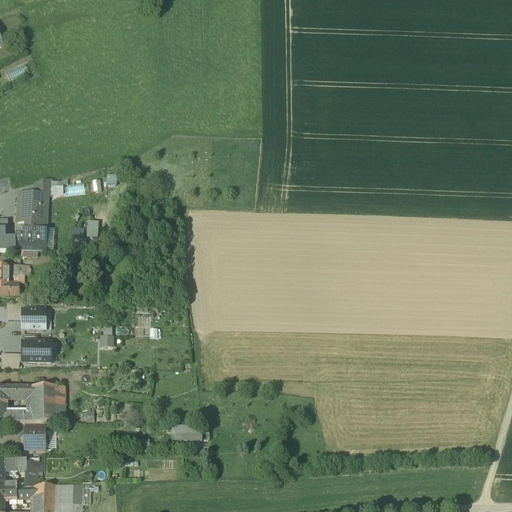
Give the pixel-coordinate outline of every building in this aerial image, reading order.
[(51,181),(34,185),(34,197),(47,197),(47,198),(51,198),(51,181)] [(83,186),(63,188),(64,198),(84,196),(83,186)] [(34,197),(19,197),(18,224),(29,225),(28,232),(47,232),(47,198),(47,197),(34,197)] [(88,224),(87,239),(98,240),(98,224),(88,224)] [(16,240),(6,240),(6,232),(0,231),(0,254),(16,254),(16,240)] [(28,232),(24,232),(23,236),(22,239),(15,238),(16,240),(16,254),(20,254),(46,255),(47,232),(28,232)] [(81,254),(82,241),(78,241),(79,233),(72,232),(71,253),(81,254)] [(15,288),(4,288),(4,283),(8,283),(8,268),(0,267),(0,298),(19,299),(20,286),(15,286),(15,288)] [(20,268),(11,268),(11,278),(19,279),(20,268)] [(22,307),(6,307),(6,322),(22,322),(22,312),(22,307)] [(46,312),(22,312),(22,322),(22,332),(46,332),(46,312)] [(114,350),(114,339),(100,338),(100,350),(114,350)] [(51,344),(22,344),(22,356),(22,364),(51,365),(51,344)] [(22,356),(2,356),(1,370),(22,370),(22,364),(22,356)] [(27,390),(0,389),(0,412),(4,412),(4,404),(8,404),(8,400),(27,400),(27,390)] [(44,389),(27,390),(27,400),(27,409),(33,409),(45,408),(44,389)] [(54,389),(44,389),(45,408),(33,409),(33,414),(33,416),(33,425),(43,425),(55,425),(54,389)] [(54,389),(55,425),(66,425),(65,389),(54,389)] [(29,416),(25,419),(5,419),(5,425),(25,425),(28,425),(33,425),(33,416),(29,416)] [(201,429),(171,429),(171,443),(202,443),(201,429)] [(25,431),(24,438),(23,438),(21,438),(20,439),(19,440),(19,441),(20,443),(21,444),(22,444),(24,444),(24,451),(44,452),(44,432),(43,432),(25,431)] [(48,433),(47,449),(57,449),(57,433),(48,433)] [(149,445),(137,446),(137,455),(150,455),(149,445)] [(39,464),(26,464),(26,469),(25,487),(23,487),(23,490),(34,489),(44,489),(45,458),(39,458),(39,464)] [(26,461),(15,462),(15,472),(18,472),(18,470),(26,469),(26,464),(26,461)] [(2,462),(0,462),(0,485),(4,485),(4,473),(15,472),(15,462),(2,463),(2,462)] [(81,511),(82,487),(56,489),(55,511),(81,511)] [(44,489),(34,489),(33,499),(32,511),(55,511),(56,489),(56,488),(44,489)] [(4,490),(0,490),(0,511),(3,511),(4,503),(8,503),(8,500),(33,499),(34,489),(23,490),(13,490),(4,490)]
